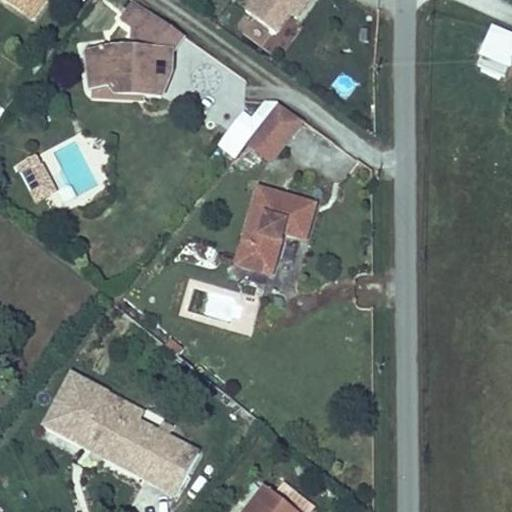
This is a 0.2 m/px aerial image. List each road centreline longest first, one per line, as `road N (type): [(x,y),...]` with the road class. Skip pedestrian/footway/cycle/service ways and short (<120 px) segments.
road 1 (residential): [(408,511),(408,162)]
road 2 (residential): [(408,162),(373,154),(166,0)]
road 3 (residential): [(408,162),(404,0)]
